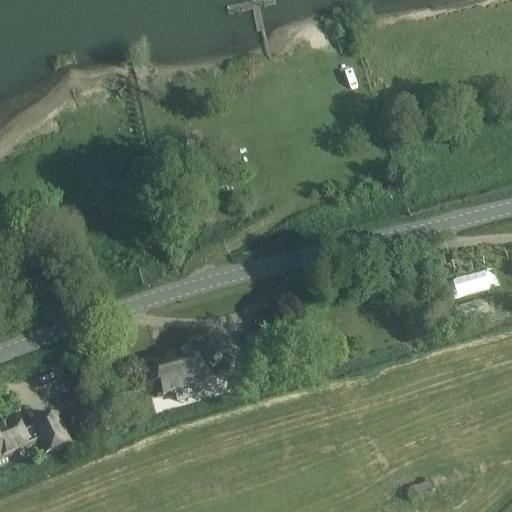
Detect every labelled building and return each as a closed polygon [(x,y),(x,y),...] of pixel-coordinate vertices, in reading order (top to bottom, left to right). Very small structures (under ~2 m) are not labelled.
[(454,297),(487,290),(483,271),(450,278),(454,297)] [(461,309),(465,326),(486,320),(481,303),(461,309)] [(435,315),(438,334),(452,331),(449,313),(435,315)] [(198,352),(147,367),(153,387),(159,385),(162,396),(174,392),(177,402),(185,400),(199,396),(196,386),(211,382),(208,372),(203,371),(198,352)] [(0,429),(0,461),(37,446),(43,459),(69,448),(56,418),(19,435),(14,423),(0,429)]
